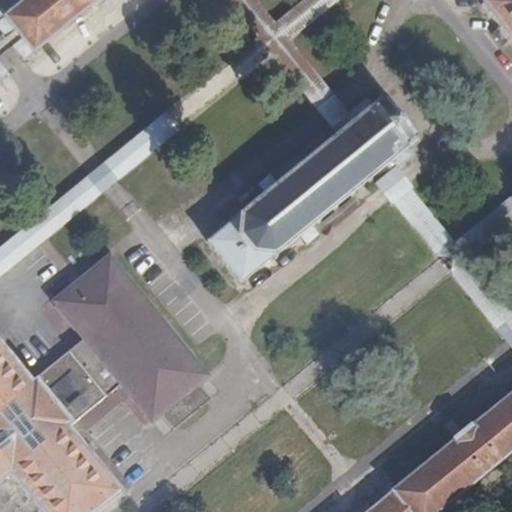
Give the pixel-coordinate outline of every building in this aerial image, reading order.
[(0,271),(270,51),(329,122),(341,110),(284,40),(332,0),(302,0),(271,26),(249,0),(226,0),(258,37),(0,246),(0,271)] [(26,0),(3,18),(0,13),(0,32),(24,61),(94,3),(97,8),(107,0),(26,0)] [(2,0),(0,2),(0,13),(3,18),(26,0),(2,0)] [(511,0),(482,0),(481,2),(501,23),(493,30),(502,43),(511,35),(511,0)] [(255,272),(372,177),(385,167),(392,172),(410,159),(405,150),(423,135),(413,123),(386,90),(371,101),(364,92),(341,110),(329,122),(334,130),(218,225),(255,272)] [(153,511),(218,459),(331,366),(447,272),(511,348),(511,320),(462,261),(511,219),(511,195),(451,245),(392,172),(385,167),(372,177),(437,257),(369,312),(123,511),(103,511),(101,509),(97,511),(153,511)] [(41,377),(74,419),(123,381),(155,419),(164,412),(200,381),(208,372),(112,257),(58,300),(88,337),(41,377)] [(0,478),(12,470),(42,511),(97,511),(101,509),(125,490),(115,475),(111,479),(68,425),(74,419),(41,377),(33,382),(0,340),(0,478)] [(214,398),(200,381),(164,412),(176,428),(214,398)] [(511,395),(470,430),(467,426),(447,444),(449,447),(368,511),(441,511),(511,453),(511,395)] [(511,453),(441,511),(462,511),(511,471),(511,453)]
